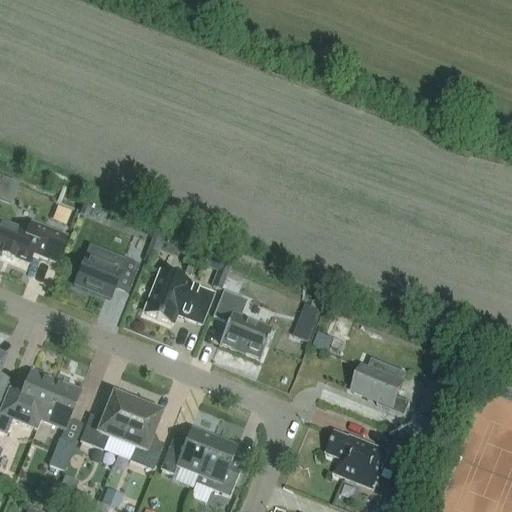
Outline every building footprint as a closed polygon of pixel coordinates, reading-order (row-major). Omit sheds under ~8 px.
[(0,177),(0,199),(14,204),(21,185),(0,177)] [(65,239),(31,225),(27,236),(0,224),(0,255),(1,256),(0,258),(12,263),(13,261),(28,267),(32,256),(54,265),(65,239)] [(85,261),(74,287),(110,302),(115,289),(128,294),(138,267),(116,259),(92,250),(87,262),(85,261)] [(186,287),(187,285),(161,275),(145,316),(171,326),(174,317),(200,327),(212,297),(186,287)] [(239,321),(246,303),(222,294),(212,320),(227,326),(219,345),(260,361),(271,333),(239,321)] [(310,305),(298,339),(316,345),(328,312),(310,305)] [(321,334),(318,350),(333,352),(336,337),(321,334)] [(367,372),(362,369),(352,394),(377,405),(376,408),(404,419),(410,405),(397,400),(406,376),(371,362),(367,372)] [(12,423),(35,433),(54,385),(31,375),(22,395),(8,390),(0,408),(0,435),(6,438),(12,423)] [(79,394),(54,385),(35,433),(36,433),(40,422),(64,431),(79,394)] [(440,426),(453,394),(429,385),(416,416),(440,426)] [(90,418),(79,444),(102,454),(116,459),(136,408),(133,407),(134,405),(126,400),(124,403),(113,399),(103,423),(90,418)] [(136,408),(116,459),(129,464),(152,474),(163,447),(149,442),(159,417),(148,413),(149,409),(139,408),(139,409),(136,408)] [(169,450),(160,473),(172,478),(176,468),(199,477),(214,439),(191,430),(181,455),(169,450)] [(327,457),(341,462),(335,477),(373,492),(388,455),(350,440),(349,442),(335,436),(327,457)] [(237,449),(214,439),(199,477),(210,481),(206,491),(229,500),(238,478),(227,473),(237,449)] [(47,468),(63,474),(74,448),(58,441),(47,468)] [(422,475),(430,454),(403,443),(394,464),(422,475)] [(402,468),(398,478),(414,484),(418,475),(402,468)] [(106,492),(101,505),(114,510),(117,511),(122,499),(106,492)]
